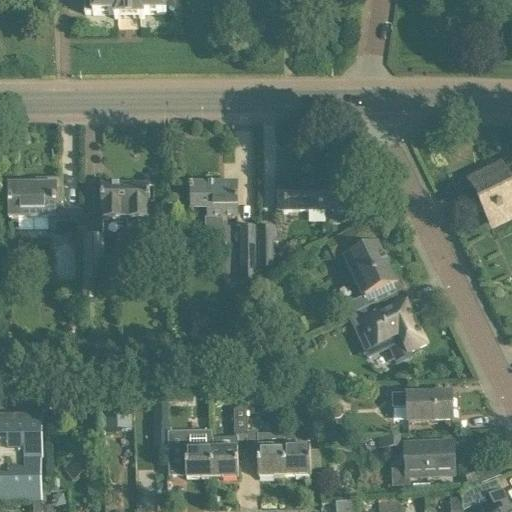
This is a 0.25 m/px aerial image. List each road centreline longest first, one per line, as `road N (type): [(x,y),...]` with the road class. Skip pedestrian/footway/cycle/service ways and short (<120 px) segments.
road 1 (residential): [(511,398),(371,102)]
road 2 (secondary): [(371,102),(67,105)]
road 3 (secondary): [(511,107),(371,102)]
